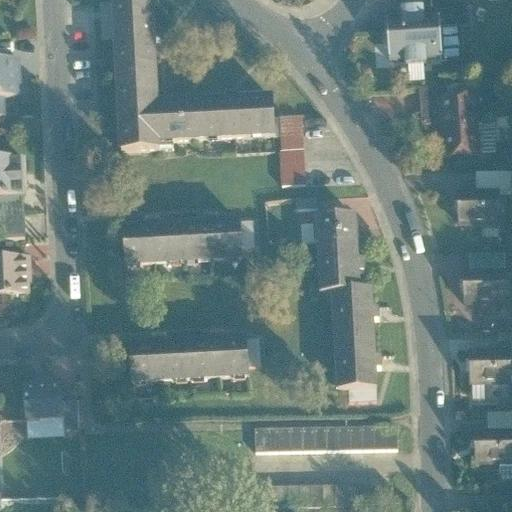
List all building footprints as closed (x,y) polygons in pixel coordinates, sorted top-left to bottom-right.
[(162,107),(157,0),(146,0),(115,1),(123,156),(165,154),(164,150),(162,107)] [(433,0),(434,23),(442,23),(442,31),(467,31),(466,0),(433,0)] [(407,24),(390,25),(391,62),(443,60),(442,31),(442,23),(434,23),(425,23),(425,15),(407,15),(407,24)] [(23,101),(22,63),(0,64),(0,120),(7,121),(7,101),(23,101)] [(485,162),(482,100),(476,100),(476,90),(424,94),(425,129),(444,128),(445,164),(485,162)] [(278,102),(220,104),(222,147),(280,144),(278,102)] [(220,104),(162,107),(164,150),(222,147),(220,104)] [(27,243),(25,164),(0,164),(0,221),(1,243),(27,243)] [(504,198),(461,198),(461,231),(505,230),(504,198)] [(318,221),(320,261),(364,259),(362,219),(318,221)] [(246,226),(187,230),(189,272),(248,269),(246,226)] [(187,230),(128,233),(130,275),(189,272),(187,230)] [(320,261),(322,301),(336,300),(366,299),(364,259),(320,261)] [(32,264),(0,265),(0,306),(34,305),(32,264)] [(509,277),(467,278),(468,308),(509,307),(509,277)] [(336,300),(338,346),(379,344),(377,298),(366,299),(336,300)] [(511,339),(502,340),(502,349),(511,348),(511,339)] [(338,346),(341,392),(382,390),(379,344),(338,346)] [(250,346),(191,348),(193,390),(252,388),(250,346)] [(191,348),(133,351),(135,393),(193,390),(191,348)] [(511,358),(473,358),(473,390),(511,390),(511,358)] [(65,426),(63,385),(28,386),(30,427),(65,426)] [(81,437),(80,408),(68,409),(70,438),(81,437)] [(396,428),(255,429),(255,453),(396,452),(396,428)] [(511,436),(478,437),(479,473),(511,471),(511,436)] [(390,487),(253,486),(252,505),(390,506),(390,487)]
